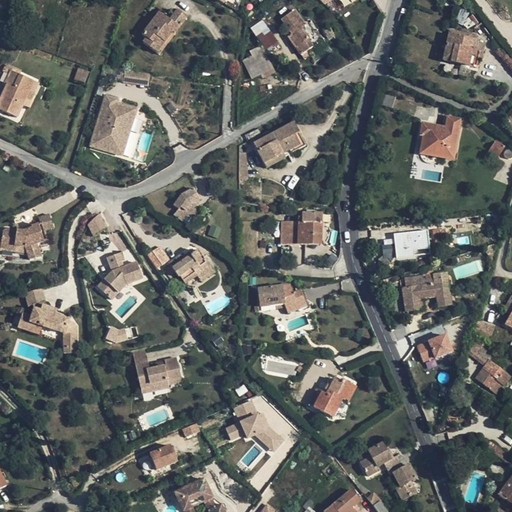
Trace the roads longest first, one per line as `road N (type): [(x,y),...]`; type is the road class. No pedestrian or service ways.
road 1 (unclassified): [(375,68),(348,167),(348,245),(450,511)]
road 2 (residential): [(0,140),(118,197),(376,61)]
road 3 (residential): [(375,68),(511,136)]
